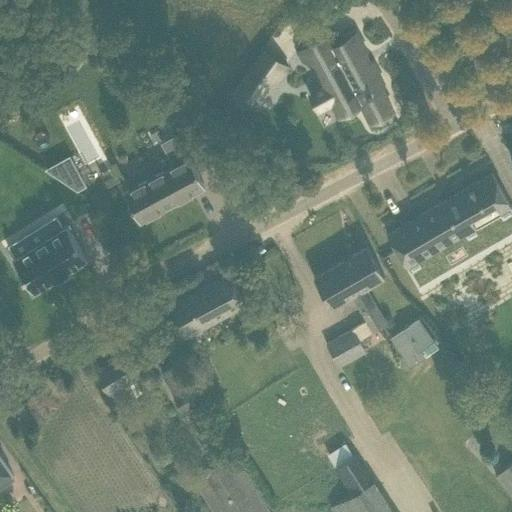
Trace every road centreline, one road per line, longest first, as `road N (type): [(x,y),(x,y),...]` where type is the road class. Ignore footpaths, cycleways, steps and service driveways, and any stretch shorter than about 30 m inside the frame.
road 1 (residential): [(0,371),(82,316),(453,126)]
road 2 (residential): [(453,126),(388,5)]
